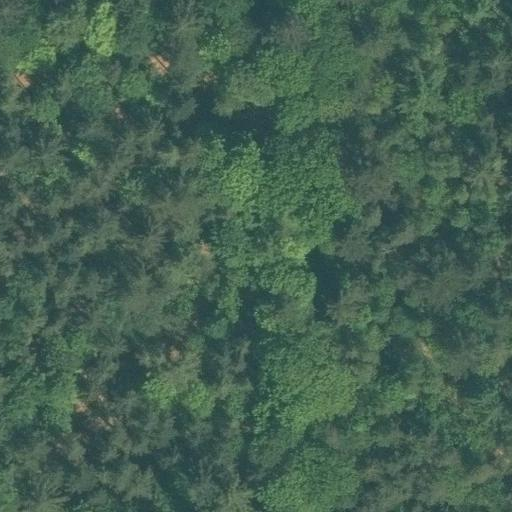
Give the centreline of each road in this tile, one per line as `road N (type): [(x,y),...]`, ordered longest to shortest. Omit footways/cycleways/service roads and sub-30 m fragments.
road 1 (track): [(293,511),(300,175)]
road 2 (track): [(300,175),(304,0)]
